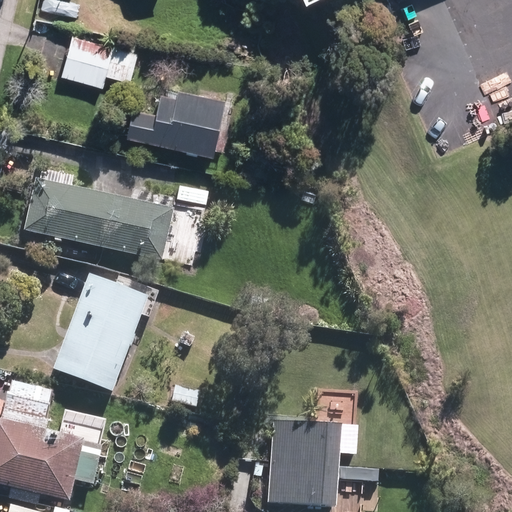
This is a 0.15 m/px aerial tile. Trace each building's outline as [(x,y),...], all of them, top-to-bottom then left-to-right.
[(84,7),(41,0),(33,0),(30,19),(81,27),(84,7)] [(107,48),(71,38),(61,76),(96,86),(107,48)] [(135,57),(110,50),(103,75),(128,82),(135,57)] [(208,153),(219,100),(175,91),(173,100),(156,96),(152,117),(130,113),(125,136),(208,153)] [(165,212),(34,184),(24,232),(155,260),(165,212)] [(136,302),(86,283),(53,367),(103,387),(136,302)] [(199,390),(170,386),(168,410),(197,413),(199,390)] [(0,483),(61,499),(75,443),(0,424),(0,483)] [(333,428),(276,425),(272,507),(329,510),(333,428)]
